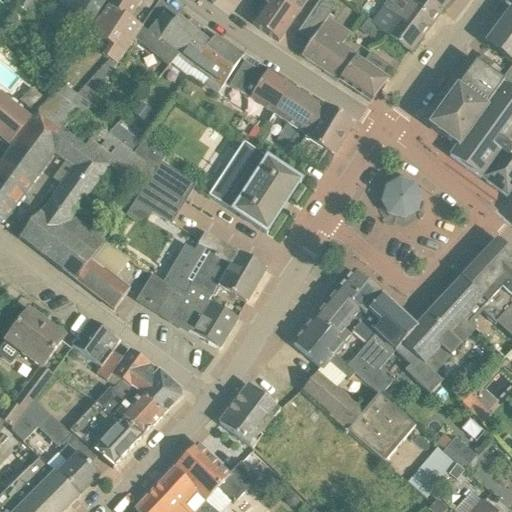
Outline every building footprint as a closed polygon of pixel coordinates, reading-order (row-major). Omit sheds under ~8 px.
[(18,0),(15,5),(29,14),(37,0),(18,0)] [(89,34),(111,0),(74,0),(73,1),(71,0),(62,0),(54,13),(65,21),(67,18),(79,27),(70,40),(79,46),(88,33),(89,34)] [(109,61),(77,97),(89,105),(131,48),(129,47),(141,29),(128,20),(140,0),(113,0),(92,33),(112,47),(105,58),(109,61)] [(279,43),(308,0),(269,0),(252,25),(279,43)] [(410,53),(450,1),(448,0),(390,0),(372,24),(378,29),(410,53)] [(391,68),(374,57),(371,55),(363,66),(355,61),(358,57),(343,47),(351,35),(328,19),(331,15),(317,6),(298,34),(311,43),(302,57),(371,103),(388,81),(384,78),(391,68)] [(511,9),(486,45),(511,63),(511,67),(502,82),(504,84),(511,89),(511,9)] [(177,59),(198,34),(178,18),(174,23),(165,15),(148,33),(141,29),(129,47),(131,48),(136,40),(149,51),(169,68),(171,66),(172,67),(177,59)] [(243,56),(216,37),(210,44),(198,34),(177,59),(172,67),(187,78),(188,77),(217,96),(243,56)] [(504,84),(502,82),(489,72),(493,66),(481,57),(430,127),(457,147),(458,148),(496,91),(504,84)] [(230,87),(241,94),(256,71),(245,63),(230,87)] [(353,126),(269,71),(260,66),(256,71),(241,94),(260,107),(273,117),(305,138),(304,141),(305,142),(296,156),(317,170),(326,155),(333,160),(353,126)] [(52,92),(54,93),(78,113),(79,111),(84,115),(91,107),(89,105),(77,97),(59,83),(54,90),(52,92)] [(511,89),(504,84),(496,91),(458,148),(457,147),(450,157),(507,198),(511,191),(511,89)] [(182,92),(187,95),(189,92),(191,93),(193,90),(187,86),(182,92)] [(32,120),(31,119),(0,93),(0,139),(10,148),(32,120)] [(85,148),(64,131),(78,113),(54,93),(0,166),(0,222),(3,225),(19,204),(21,205),(36,186),(34,185),(56,156),(74,170),(20,239),(63,272),(81,249),(61,235),(75,218),(110,169),(142,192),(150,182),(157,170),(102,129),(97,135),(96,134),(85,148)] [(142,104),(134,114),(144,122),(152,111),(142,104)] [(267,235),(301,182),(244,145),(210,197),(267,235)] [(162,164),(157,170),(150,182),(183,203),(194,185),(191,183),(167,168),(162,164)] [(400,179),(388,185),(382,201),(389,214),(404,219),(417,210),(420,196),(413,182),(400,179)] [(183,203),(150,182),(142,192),(135,203),(147,211),(152,214),(169,224),(183,203)] [(106,242),(75,218),(61,235),(81,249),(63,272),(114,312),(130,291),(116,281),(91,261),(104,244),(106,242)] [(193,285),(212,297),(217,289),(246,305),(266,271),(249,261),(204,235),(194,252),(185,246),(163,284),(185,297),(193,285)] [(511,254),(498,241),(463,279),(483,298),(488,303),(469,322),(476,330),(475,331),(504,360),(511,352),(511,254)] [(91,261),(116,281),(130,262),(104,244),(91,261)] [(368,314),(382,297),(354,273),(337,293),(365,317),(360,324),(353,333),(366,345),(375,335),(376,334),(374,332),(380,325),(368,314)] [(220,350),(238,320),(212,306),(211,307),(208,305),(212,297),(193,285),(185,297),(163,284),(152,277),(139,299),(190,331),(189,332),(220,350)] [(459,348),(452,341),(469,322),(488,303),(483,298),(463,279),(416,329),(417,329),(401,346),(434,375),(449,358),(459,348)] [(356,320),(360,324),(365,317),(337,293),(315,320),(344,344),(351,336),(346,331),(356,320)] [(347,367),(348,368),(354,374),(381,396),(392,383),(379,371),(396,353),(410,368),(406,372),(429,396),(441,385),(436,380),(437,379),(433,375),(434,375),(401,346),(417,329),(416,329),(382,297),(368,314),(380,325),(374,332),(376,334),(375,335),(366,345),(347,367)] [(20,355),(40,370),(41,371),(43,368),(64,339),(28,312),(0,350),(0,357),(12,366),(20,355)] [(294,346),(322,372),(328,365),(345,379),(345,380),(348,382),(354,374),(348,368),(347,367),(336,357),(346,346),(344,345),(344,344),(315,320),(294,346)] [(105,349),(113,338),(91,322),(72,348),(101,370),(113,354),(105,349)] [(145,397),(164,416),(180,399),(180,392),(159,373),(131,352),(124,362),(122,361),(112,376),(121,382),(141,395),(145,397)] [(101,370),(97,375),(107,382),(112,376),(122,361),(113,353),(113,354),(101,370)] [(0,412),(0,421),(5,425),(14,430),(33,403),(54,377),(43,368),(41,371),(40,370),(14,406),(8,402),(0,412)] [(318,373),(301,393),(306,397),(384,464),(415,429),(380,397),(366,413),(338,389),(319,372),(318,373)] [(115,388),(121,382),(112,376),(107,382),(115,388)] [(219,425),(252,450),(279,411),(249,386),(219,425)] [(145,397),(141,395),(129,407),(110,390),(96,406),(120,426),(124,422),(143,439),(164,416),(145,397)] [(70,435),(49,416),(33,403),(14,430),(11,432),(23,444),(38,429),(58,449),(61,447),(64,450),(62,452),(68,459),(54,474),(79,498),(100,477),(90,467),(98,458),(71,434),(70,435)] [(113,470),(143,439),(124,422),(120,426),(96,406),(94,408),(93,407),(90,410),(91,412),(71,434),(98,458),(99,457),(113,470)] [(439,447),(445,451),(452,443),(446,439),(444,436),(437,445),(439,447)] [(455,465),(465,472),(477,458),(455,440),(452,443),(445,451),(443,453),(442,455),(445,457),(455,465)] [(229,475),(199,448),(198,446),(174,470),(219,511),(223,511),(230,503),(234,506),(259,481),(241,463),(229,475)] [(426,500),(455,465),(445,457),(417,493),(426,500)] [(54,474),(47,467),(46,468),(39,461),(0,499),(0,511),(65,511),(79,498),(54,474)] [(449,476),(457,481),(464,473),(456,467),(449,476)] [(219,511),(174,470),(135,511),(134,511),(174,511),(179,507),(184,511),(219,511)] [(446,511),(448,510),(438,501),(429,511),(446,511)] [(494,511),(484,502),(474,511),(494,511)]
